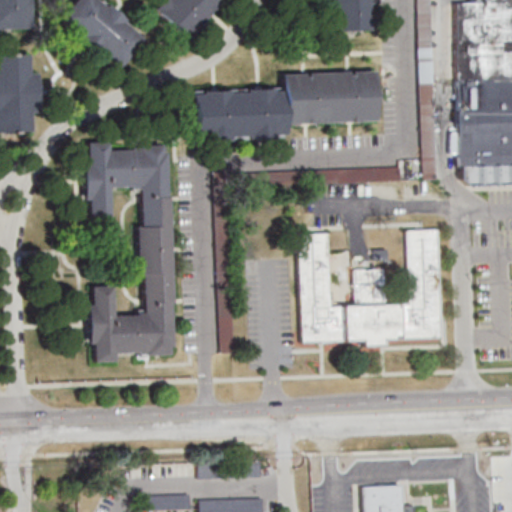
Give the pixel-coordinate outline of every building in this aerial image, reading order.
[(0,0),(0,28),(31,29),(30,0),(0,0)] [(121,68),(147,36),(101,0),(75,0),(60,20),(121,68)] [(164,0),(156,10),(189,39),(223,0),(164,0)] [(372,30),(371,0),(334,0),(335,30),(372,30)] [(430,0),(416,0),(417,41),(431,41),(430,0)] [(511,189),(471,192),(460,164),(458,6),(487,5),(487,0),(511,0),(511,189)] [(38,73),(30,73),(31,55),(0,54),(0,131),(37,133),(38,73)] [(285,73),(285,89),(196,91),(197,139),(289,137),(289,123),(380,121),(379,71),(285,73)]
